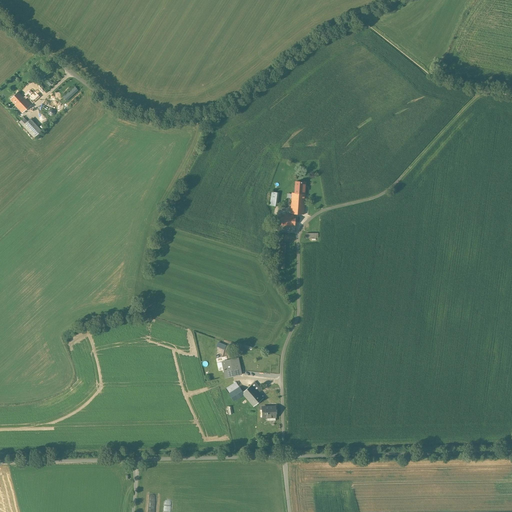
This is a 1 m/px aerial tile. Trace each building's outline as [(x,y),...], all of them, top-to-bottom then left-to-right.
[(74,87),(63,97),(66,102),(78,91),(74,87)] [(26,96),(24,97),(26,99),(27,98),(33,104),(40,97),(34,90),(32,92),(30,90),(25,95),(26,96)] [(18,92),(10,100),(15,105),(22,113),(31,105),(26,99),(24,97),(23,98),(18,92)] [(24,118),(19,122),(34,138),(42,131),(31,119),(28,122),(24,118)] [(306,182),(296,182),(295,193),(292,193),(292,198),(305,199),(305,197),(305,188),(305,186),(306,182)] [(272,192),(270,205),(277,206),(279,193),(272,192)] [(305,199),(292,198),(291,214),(303,215),(305,199)] [(295,216),(278,215),(277,229),(276,229),(276,230),(277,230),(277,232),(294,233),(295,233),(295,232),(294,232),(295,216)] [(286,243),(274,243),(273,268),(285,269),(286,243)] [(238,358),(222,362),(225,378),(241,375),(238,358)] [(263,398),(252,385),(242,392),(242,393),(243,394),(254,406),(263,398)] [(239,387),(229,394),(234,401),(243,394),(242,393),(242,392),(239,387)] [(275,407),(262,407),(263,418),(275,417),(275,407)]
